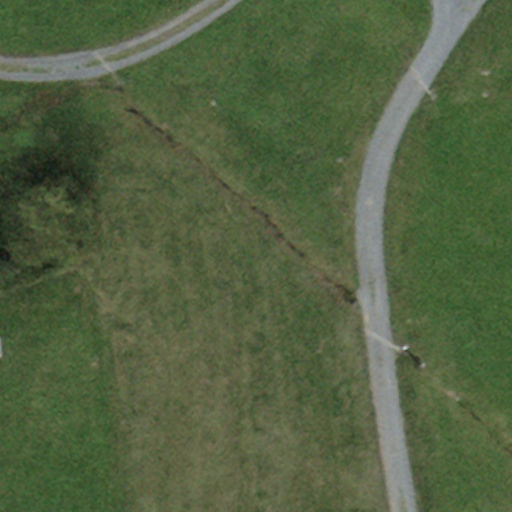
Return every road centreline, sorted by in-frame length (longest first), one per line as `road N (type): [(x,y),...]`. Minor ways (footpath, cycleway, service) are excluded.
road 1 (track): [(443,31),(378,149),(369,220),(402,511)]
road 2 (track): [(227,0),(164,39),(86,72),(0,67)]
